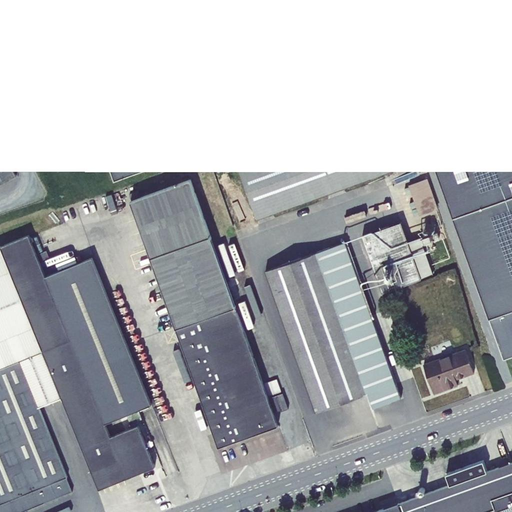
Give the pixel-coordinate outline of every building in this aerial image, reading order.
[(334,68),(314,11),(258,32),(246,0),(50,0),(115,180),(352,95),(353,98),(360,96),(359,92),(403,76),(504,358),(511,354),(511,0),(454,21),(447,0),(344,0),(363,54),(347,60),(348,63),(334,68)] [(277,0),(246,0),(258,32),(286,22),(277,0)] [(363,54),(344,0),(314,11),(334,68),(348,63),(347,60),(363,54)] [(471,0),(455,0),(461,16),(475,11),(471,0)] [(483,8),(486,9),(489,8),(491,7),(493,6),(495,4),(496,1),(496,0),(474,0),(475,2),(477,4),(478,6),(481,8),(483,8)] [(393,107),(237,163),(258,219),(413,163),(393,107)] [(0,184),(16,176),(0,144),(0,184)] [(428,178),(409,185),(419,215),(438,208),(428,178)] [(191,179),(131,201),(218,447),(278,425),(273,412),(280,409),(281,411),(288,409),(283,393),(268,398),(191,179)] [(401,222),(362,236),(382,293),(433,273),(421,238),(408,243),(401,222)] [(99,489),(155,466),(138,425),(111,436),(105,423),(46,277),(39,261),(49,257),(47,251),(37,255),(29,235),(0,246),(0,511),(20,511),(72,491),(67,477),(39,406),(62,397),(99,489)] [(345,242),(265,270),(316,412),(368,393),(373,407),(401,397),(345,242)] [(46,277),(105,423),(152,405),(92,257),(46,277)] [(446,276),(445,284),(453,286),(455,278),(446,276)] [(466,349),(423,364),(434,394),(458,385),(456,379),(474,372),(466,349)] [(277,379),(264,383),(269,396),(281,391),(277,379)] [(450,485),(373,511),(511,511),(511,462),(488,471),(483,459),(446,473),(450,485)]
